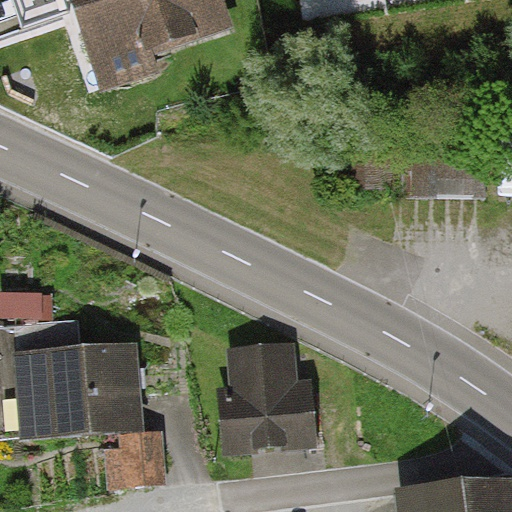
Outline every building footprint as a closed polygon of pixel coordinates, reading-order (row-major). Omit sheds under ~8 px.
[(234,0),(69,0),(101,89),(248,37),(234,0)] [(398,201),(487,201),(487,150),(410,150),(410,136),(351,136),(351,193),(398,193),(398,201)] [(305,353),(241,356),(247,454),(326,449),(322,387),(307,387),(305,353)] [(147,358),(31,364),(36,443),(151,437),(147,358)] [(511,511),(511,486),(410,496),(411,511),(511,511)]
